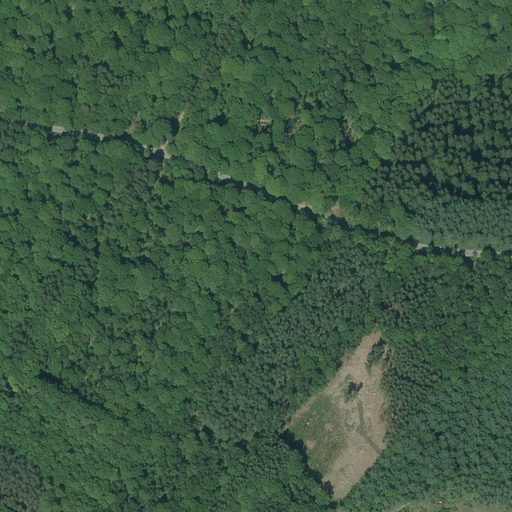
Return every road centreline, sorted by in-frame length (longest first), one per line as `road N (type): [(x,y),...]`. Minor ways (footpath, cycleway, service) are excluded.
road 1 (tertiary): [(0,122),(159,152),(391,240),(511,255)]
road 2 (unknown): [(349,193),(321,180),(288,132),(211,109),(172,46),(94,0)]
road 3 (track): [(300,209),(311,193),(357,191),(407,129),(511,90)]
road 4 (track): [(207,372),(284,272),(300,209)]
road 5 (track): [(153,162),(252,0)]
road 6 (unknown): [(349,193),(412,216),(511,211)]
road 7 (track): [(0,416),(76,288)]
road 8 (track): [(76,288),(153,162)]
road 9 (track): [(511,496),(454,483),(395,511)]
